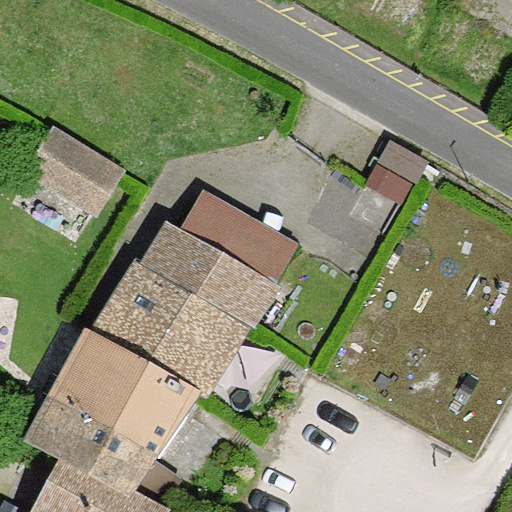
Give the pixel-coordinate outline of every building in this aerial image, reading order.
[(27,164),(101,206),(128,159),(54,117),(27,164)] [(300,244),(203,190),(181,230),(277,285),(300,244)] [(181,230),(168,222),(144,265),(249,328),(255,330),(280,287),(277,285),(181,230)] [(206,398),(249,328),(144,265),(138,261),(95,333),(196,391),(206,398)] [(136,498),(196,391),(95,333),(92,332),(32,439),(68,459),(136,498)] [(136,498),(68,459),(41,511),(160,511),(162,509),(136,498)]
